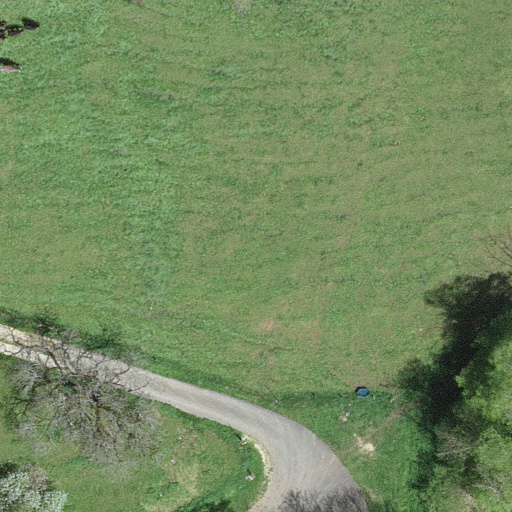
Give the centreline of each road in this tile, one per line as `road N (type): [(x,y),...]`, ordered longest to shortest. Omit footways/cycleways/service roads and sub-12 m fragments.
road 1 (track): [(0,347),(264,429),(284,441),(300,472),(296,500),(279,511)]
road 2 (track): [(300,472),(511,342)]
